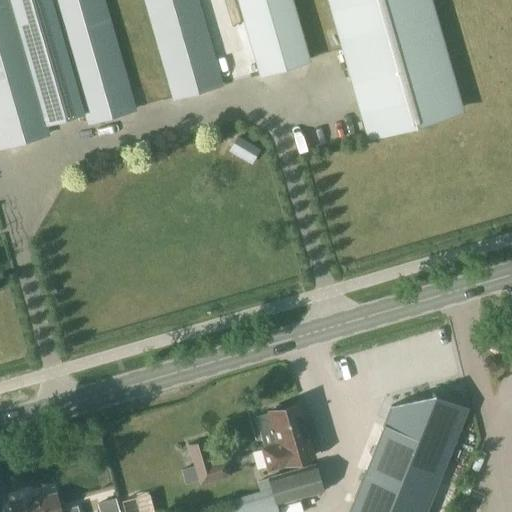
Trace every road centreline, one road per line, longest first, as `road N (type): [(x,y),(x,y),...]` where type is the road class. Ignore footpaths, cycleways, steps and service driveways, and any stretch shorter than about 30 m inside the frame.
road 1 (secondary): [(0,423),(511,274)]
road 2 (unknown): [(316,331),(334,398),(328,511)]
